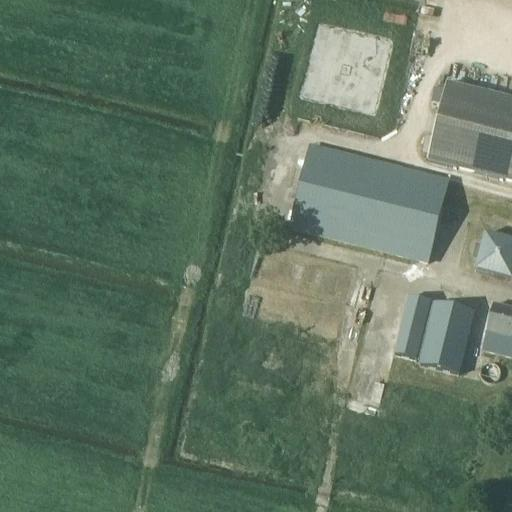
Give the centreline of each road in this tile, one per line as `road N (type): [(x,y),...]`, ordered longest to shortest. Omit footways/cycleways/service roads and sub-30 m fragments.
road 1 (track): [(251,0),(134,511)]
road 2 (track): [(293,135),(392,152),(467,27),(511,14)]
